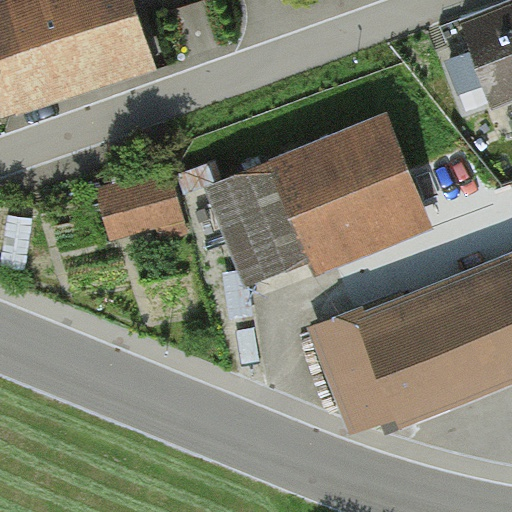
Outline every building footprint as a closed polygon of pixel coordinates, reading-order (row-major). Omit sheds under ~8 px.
[(150,56),(132,0),(6,0),(0,2),(0,102),(39,90),(150,56)] [(511,6),(470,22),(495,95),(511,88),(511,6)] [(398,122),(224,187),(252,263),(426,198),(398,122)] [(175,175),(104,194),(115,234),(186,215),(175,175)] [(511,263),(329,334),(363,424),(511,366),(511,263)]
